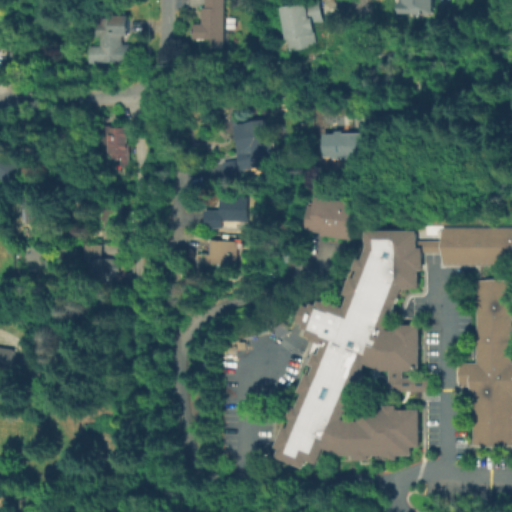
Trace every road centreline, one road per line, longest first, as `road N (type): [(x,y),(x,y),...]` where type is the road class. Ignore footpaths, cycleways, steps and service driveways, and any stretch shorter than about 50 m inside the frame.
road 1 (residential): [(337,83),(365,73),(507,66)]
road 2 (residential): [(157,81),(116,97),(0,105)]
